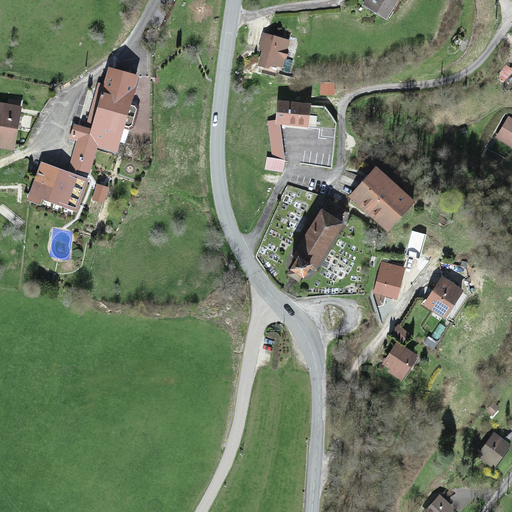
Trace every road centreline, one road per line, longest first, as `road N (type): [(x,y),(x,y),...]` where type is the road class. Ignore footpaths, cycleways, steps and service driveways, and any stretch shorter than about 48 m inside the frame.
road 1 (residential): [(240,251),(287,178),(338,177),(350,97),(463,75),(511,24)]
road 2 (secondary): [(234,0),(218,160),(240,251)]
road 3 (tertiary): [(202,511),(231,451),(259,318),(277,300)]
road 4 (secondary): [(277,300),(316,356),(311,511)]
